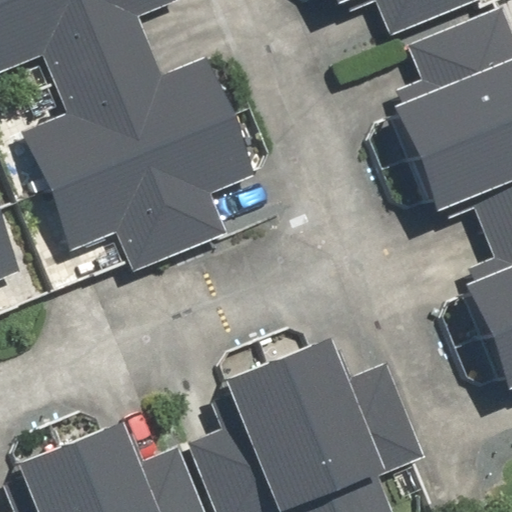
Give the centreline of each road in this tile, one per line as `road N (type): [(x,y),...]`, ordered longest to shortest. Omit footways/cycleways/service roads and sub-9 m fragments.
road 1 (residential): [(338,229),(334,264),(320,288),(286,307),(0,414)]
road 2 (residential): [(338,229),(398,313),(466,463)]
road 3 (residential): [(246,0),(332,192),(338,229)]
